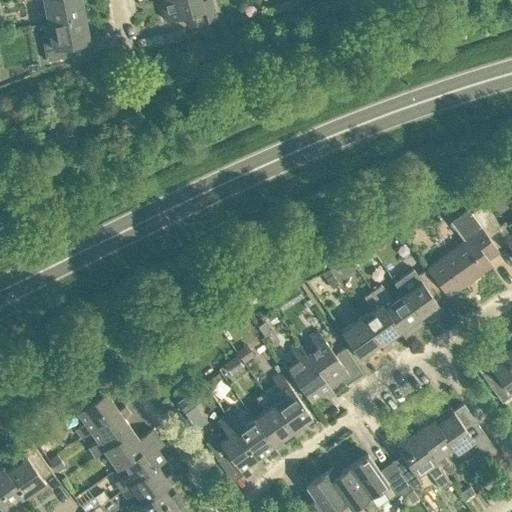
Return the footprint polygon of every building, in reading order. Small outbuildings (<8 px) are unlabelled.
[(43,0),(47,22),(82,15),(79,0),(43,0)] [(159,0),(165,20),(185,14),(189,26),(216,18),(210,0),(159,0)] [(82,15),(47,22),(50,34),(41,36),(45,60),(70,55),(68,44),(87,40),(82,15)] [(467,208),(466,208),(487,236),(497,229),(511,250),(511,229),(511,230),(504,220),(498,224),(483,202),(470,211),(467,208)] [(427,267),(443,291),(447,296),(491,264),(487,259),(497,251),(487,236),(466,208),(450,220),(464,239),(426,266),(427,267)] [(419,281),(401,294),(422,323),(441,310),(433,298),(443,291),(427,267),(416,275),(419,281)] [(324,277),(331,287),(338,283),(331,273),(324,277)] [(380,284),(371,290),(398,330),(403,336),(422,323),(401,294),(391,300),(380,284)] [(371,308),(361,315),(378,341),(384,349),(391,344),(386,338),(398,330),(371,290),(363,296),(371,308)] [(378,341),(361,315),(340,330),(360,359),(374,350),(371,346),(378,341)] [(256,325),(263,335),(270,330),(263,321),(256,325)] [(316,345),(305,353),(329,386),(341,378),(345,384),(361,372),(343,347),(333,353),(316,329),(308,335),(316,345)] [(333,392),(329,386),(305,353),(298,342),(289,348),(297,359),(286,367),(309,400),(322,391),(327,397),(333,392)] [(511,387),(511,344),(511,345),(488,362),(489,363),(479,370),(501,401),(511,393),(508,390),(511,387)] [(238,354),(243,361),(253,354),(249,347),(238,354)] [(235,356),(224,363),(231,374),(243,366),(235,356)] [(275,383),(264,391),(290,430),(294,436),(303,430),(298,424),(311,416),(278,370),(270,376),(275,383)] [(202,385),(177,402),(195,429),(206,421),(195,405),(210,395),(202,385)] [(81,436),(90,430),(117,409),(109,397),(115,393),(110,386),(76,410),(84,421),(74,427),(81,436)] [(264,409),(252,417),(276,449),(283,444),(279,438),(290,430),(264,391),(255,396),(264,409)] [(449,406),(432,417),(451,445),(455,451),(472,439),(485,457),(495,450),(462,403),(452,410),(449,406)] [(94,455),(103,448),(131,428),(122,416),(128,411),(123,405),(117,409),(90,430),(97,440),(88,446),(94,455)] [(0,408),(0,423),(11,418),(5,406),(0,408)] [(233,408),(225,414),(256,458),(267,451),(271,457),(278,452),(276,449),(252,417),(244,423),(233,408)] [(426,422),(413,431),(440,468),(448,462),(441,452),(451,445),(432,417),(428,411),(421,416),(426,422)] [(256,458),(225,414),(217,420),(227,435),(219,440),(214,434),(204,441),(227,473),(237,466),(243,476),(250,472),(246,465),(256,458)] [(116,467),(123,462),(158,437),(151,428),(137,437),(131,428),(103,448),(116,467)] [(440,468),(413,431),(394,444),(415,474),(425,467),(440,489),(450,481),(440,468)] [(50,444),(44,435),(37,440),(42,449),(50,444)] [(119,489),(156,464),(164,458),(156,447),(162,443),(158,437),(123,462),(128,470),(114,481),(119,489)] [(24,455),(5,469),(22,495),(25,499),(46,484),(42,478),(51,471),(31,442),(20,450),(24,455)] [(366,452),(347,466),(368,495),(379,487),(387,498),(395,493),(403,494),(404,493),(411,489),(404,478),(391,488),(366,452)] [(47,459),(55,471),(63,465),(55,454),(47,459)] [(0,507),(2,510),(22,495),(5,469),(1,464),(0,464),(0,507)] [(134,491),(141,501),(163,487),(175,478),(170,471),(164,475),(156,464),(119,489),(125,497),(134,491)] [(331,466),(323,471),(349,509),(360,501),(368,511),(371,511),(378,508),(368,495),(347,466),(336,473),(331,466)] [(344,511),(349,509),(323,471),(304,485),(311,495),(301,501),(308,511),(344,511)] [(469,485),(459,492),(463,499),(474,492),(469,485)] [(169,511),(181,504),(184,502),(178,494),(171,499),(163,487),(141,501),(127,511),(169,511)] [(102,490),(94,495),(100,503),(108,497),(102,490)]
